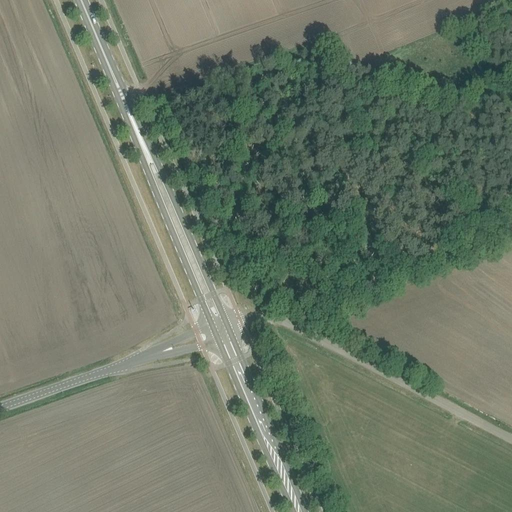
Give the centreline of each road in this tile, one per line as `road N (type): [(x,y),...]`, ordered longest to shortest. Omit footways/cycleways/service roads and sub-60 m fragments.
road 1 (primary): [(221,329),(80,0)]
road 2 (unclassified): [(511,438),(275,317),(221,329)]
road 3 (unclassified): [(0,407),(221,329)]
road 4 (primary): [(299,511),(221,329)]
